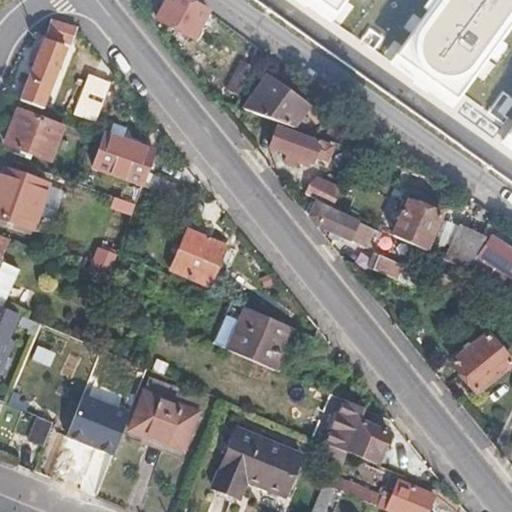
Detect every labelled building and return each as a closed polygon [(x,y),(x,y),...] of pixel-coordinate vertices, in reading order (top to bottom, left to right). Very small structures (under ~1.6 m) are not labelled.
[(190,37),(204,10),(184,0),(167,0),(157,20),(190,37)] [(315,0),(333,12),(341,0),(315,0)] [(511,0),(442,0),(400,59),(457,99),(511,22),(511,0)] [(70,45),(76,30),(52,22),(46,37),(70,45)] [(48,90),(64,51),(44,42),(28,80),(48,90)] [(303,104),(266,75),(238,108),(287,126),(303,104)] [(92,93),(97,80),(88,77),(78,102),(87,106),(92,93)] [(99,111),(109,85),(98,79),(97,80),(92,93),(87,106),(99,111)] [(41,108),(48,90),(28,80),(20,100),(41,108)] [(87,106),(78,102),(71,120),(92,128),(99,111),(87,106)] [(48,161),(62,128),(17,110),(3,143),(48,161)] [(319,156),(323,146),(276,128),(268,147),(285,154),(283,159),(289,162),(292,156),(296,158),(300,149),(319,156)] [(146,170),(153,151),(103,133),(90,168),(140,187),(141,183),(146,170)] [(0,220),(32,232),(48,186),(2,169),(0,173),(0,220)] [(170,195),(174,183),(146,170),(141,183),(170,195)] [(331,206),(339,186),(315,176),(306,185),(302,193),(331,206)] [(410,189),(407,197),(390,232),(426,247),(445,205),(410,189)] [(114,197),(110,209),(132,216),(136,204),(114,197)] [(367,247),(376,228),(315,201),(307,216),(316,226),(361,247),(363,245),(367,247)] [(470,267),(486,234),(460,222),(444,255),(470,267)] [(391,246),(395,237),(381,231),(377,239),(391,246)] [(212,287),(228,250),(187,232),(171,268),(212,287)] [(0,236),(0,305),(1,306),(18,267),(0,260),(0,258),(8,239),(0,236)] [(511,251),(491,239),(480,256),(511,275),(511,251)] [(87,271),(108,279),(119,253),(97,245),(87,271)] [(400,267),(374,254),(366,268),(372,271),(393,281),(400,267)] [(346,266),(349,260),(339,256),(346,266)] [(274,370),(292,328),(232,302),(214,344),(274,370)] [(0,305),(0,373),(13,342),(8,339),(19,314),(1,306),(0,305)] [(511,362),(485,332),(450,360),(475,391),(511,362)] [(338,408),(342,399),(315,388),(311,397),(338,408)] [(184,452),(199,414),(149,393),(134,431),(184,452)] [(392,437),(363,424),(368,410),(344,400),(326,444),(331,446),(347,453),(348,450),(380,464),(392,437)] [(42,447),(51,423),(37,417),(27,441),(42,447)] [(287,495),(304,455),(238,427),(212,490),(239,501),(248,479),(287,495)] [(81,460),(90,439),(68,430),(60,451),(81,460)] [(92,463),(101,443),(90,439),(81,460),(92,463)] [(346,464),(350,454),(347,453),(331,446),(327,456),(346,464)] [(390,502),(339,479),(333,492),(342,496),(379,511),(385,511),(387,510),(390,511),(428,511),(435,498),(398,483),(390,502)] [(335,511),(342,496),(333,492),(324,488),(312,511),(335,511)]
